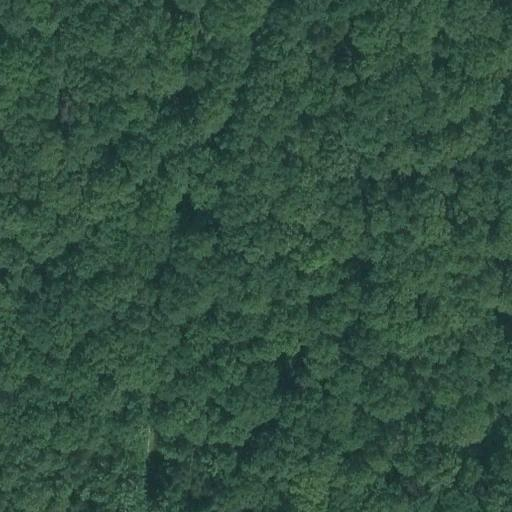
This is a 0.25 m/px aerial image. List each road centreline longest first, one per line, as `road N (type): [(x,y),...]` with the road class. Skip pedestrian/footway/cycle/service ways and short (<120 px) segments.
road 1 (track): [(175,200),(150,301),(143,511)]
road 2 (track): [(270,0),(175,200)]
